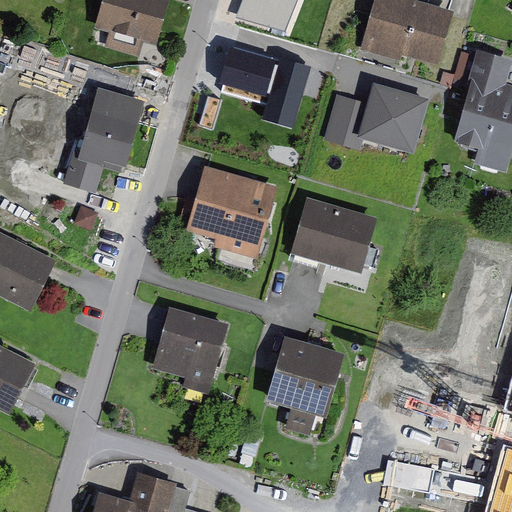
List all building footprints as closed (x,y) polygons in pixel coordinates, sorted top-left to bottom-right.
[(105,0),(97,26),(159,46),(174,0),(105,0)] [(443,6),(419,0),(379,0),(367,47),(428,63),(443,6)] [(457,75),(472,77),(477,45),(463,43),(457,75)] [(511,151),(511,59),(481,52),(457,149),(509,162),(511,151)] [(431,95),(375,80),(359,134),(415,150),(431,95)] [(144,102),(98,89),(79,153),(73,152),(64,185),(94,194),(102,166),(123,173),(144,102)] [(55,113),(17,103),(8,138),(25,142),(24,147),(44,152),(55,113)] [(275,182),(207,166),(192,225),(260,242),(275,182)] [(373,210),(312,196),(299,251),(360,265),(373,210)] [(52,255),(0,233),(0,285),(33,300),(52,255)] [(228,319),(174,306),(159,371),(212,383),(228,319)] [(339,343),(286,331),(270,395),(324,408),(339,343)] [(31,353),(0,340),(0,398),(10,403),(31,353)] [(511,511),(511,449),(505,448),(487,511),(511,511)] [(100,489),(94,511),(166,511),(174,479),(141,471),(135,497),(100,489)]
